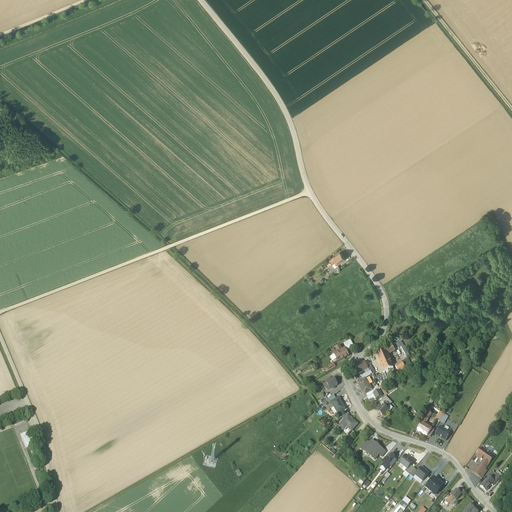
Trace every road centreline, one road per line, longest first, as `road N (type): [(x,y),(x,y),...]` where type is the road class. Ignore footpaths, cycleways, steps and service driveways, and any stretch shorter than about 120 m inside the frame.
road 1 (unclassified): [(200,0),(279,100),(309,193),(384,299),(381,335),(345,366),(352,395),(378,428),(453,460),(495,511)]
road 2 (track): [(0,314),(309,193)]
road 3 (track): [(88,511),(301,390)]
road 4 (track): [(166,249),(301,390)]
road 5 (track): [(511,110),(423,0)]
